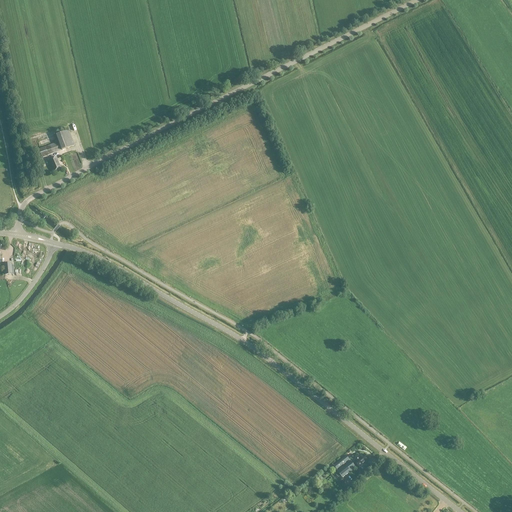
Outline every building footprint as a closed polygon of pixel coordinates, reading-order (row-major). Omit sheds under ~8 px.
[(56,135),(58,142),(61,151),(74,146),(69,131),(56,135)] [(61,151),(58,142),(39,149),(41,155),(42,158),(61,151)] [(41,155),(39,149),(34,151),(37,166),(43,164),(41,155)] [(48,161),(53,172),(61,169),(56,157),(48,161)] [(12,275),(12,271),(11,263),(3,264),(4,276),(12,275)] [(367,457),(365,454),(361,458),(358,455),(354,459),(356,462),(355,463),(359,468),(363,465),(369,459),(368,458),(367,456),(367,457)] [(347,456),(334,466),(337,470),(350,460),(347,456)] [(337,472),(343,479),(356,468),(351,461),(337,472)]
